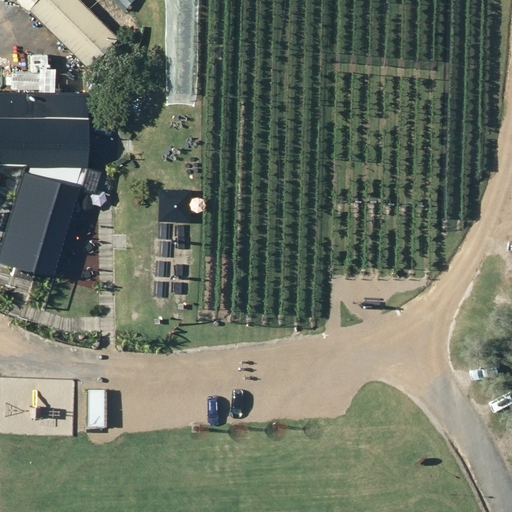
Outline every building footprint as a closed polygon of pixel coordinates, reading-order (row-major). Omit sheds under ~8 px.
[(39,0),(30,10),(89,68),(120,38),(81,0),(39,0)] [(0,165),(87,168),(89,119),(46,118),(46,92),(0,91),(0,165)] [(30,169),(0,234),(0,243),(31,258),(64,185),(30,169)] [(166,220),(122,218),(119,300),(162,302),(166,220)] [(88,388),(88,426),(106,426),(107,389),(88,388)]
